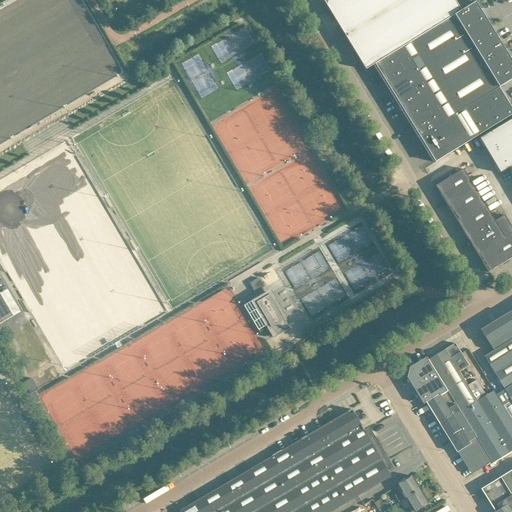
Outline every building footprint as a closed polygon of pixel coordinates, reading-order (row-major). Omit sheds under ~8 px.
[(375,64),(409,43),(461,11),(454,0),(322,0),(366,70),(375,64)] [(475,2),(461,11),(409,43),(417,55),(424,67),(490,27),(475,2)] [(424,67),(432,80),(439,91),(505,50),(490,27),(424,67)] [(375,64),(382,77),(417,55),(409,43),(375,64)] [(511,79),(511,61),(505,50),(439,91),(439,92),(446,104),(454,116),(499,88),(511,79)] [(424,67),(417,55),(382,77),(390,89),(424,67)] [(432,80),(424,67),(390,89),(397,101),(432,80)] [(432,80),(397,101),(405,113),(439,92),(439,91),(432,80)] [(454,116),(461,128),(507,100),(499,88),(454,116)] [(439,92),(405,113),(412,125),(446,104),(439,92)] [(511,108),(507,100),(461,128),(469,141),(511,114),(511,108)] [(412,125),(419,137),(454,116),(446,104),(412,125)] [(419,137),(427,149),(461,128),(454,116),(419,137)] [(511,119),(481,138),(480,139),(480,140),(484,146),(496,165),(500,172),(500,173),(501,173),(511,167),(511,168),(511,169),(511,119)] [(469,141),(461,128),(427,149),(435,162),(469,141)] [(436,186),(446,203),(474,187),(463,169),(436,186)] [(484,204),(474,187),(446,203),(457,220),(484,204)] [(495,221),(494,220),(484,204),(457,220),(467,238),(495,221)] [(495,221),(467,238),(478,255),(511,233),(511,227),(504,214),(494,220),(495,221)] [(511,257),(511,233),(478,255),(488,272),(511,257)] [(309,278),(329,270),(321,253),(286,268),(295,287),(310,281),(309,278)] [(259,278),(250,283),(255,292),(264,287),(259,278)] [(268,329),(273,338),(289,329),(284,319),(287,318),(271,290),(263,294),(265,298),(263,299),(261,295),(255,299),(244,306),(260,333),(268,329)] [(0,323),(14,316),(0,292),(0,323)] [(485,356),(506,389),(511,384),(511,315),(510,313),(483,330),(484,331),(483,335),(487,336),(491,343),(493,342),(497,349),(485,356)] [(430,360),(449,391),(462,411),(479,400),(469,384),(461,371),(470,366),(456,343),(430,360)] [(442,396),(449,391),(430,360),(428,357),(411,368),(409,378),(425,404),(428,402),(441,394),(442,396)] [(24,382),(31,393),(31,394),(35,391),(38,389),(32,378),(31,378),(24,382)] [(477,379),(469,384),(479,400),(486,396),(487,395),(477,379)] [(462,411),(441,424),(459,452),(472,444),(486,466),(493,462),(494,464),(511,452),(511,418),(504,405),(495,390),(487,395),(486,396),(479,400),(462,411)] [(441,424),(462,411),(449,391),(442,396),(441,394),(428,402),(441,424)] [(352,409),(300,440),(340,507),(386,480),(383,475),(389,472),(352,409)] [(331,511),(340,507),(300,440),(270,457),(302,511),(331,511)] [(240,475),(261,511),(302,511),(270,457),(240,475)] [(511,471),(509,473),(511,476),(511,477),(504,482),(501,478),(483,489),(483,490),(478,492),(481,496),(485,493),(496,511),(511,503),(511,471)] [(511,477),(511,476),(509,473),(501,478),(504,482),(511,477)] [(210,493),(220,511),(261,511),(240,475),(210,493)] [(395,486),(404,500),(420,489),(412,476),(395,486)] [(411,511),(414,511),(429,503),(420,489),(404,500),(411,511)] [(220,511),(210,493),(179,511),(180,511),(220,511)] [(381,499),(375,503),(379,511),(384,511),(387,510),(381,499)] [(496,511),(497,511),(496,511),(511,511),(511,503),(497,511),(496,511)]
